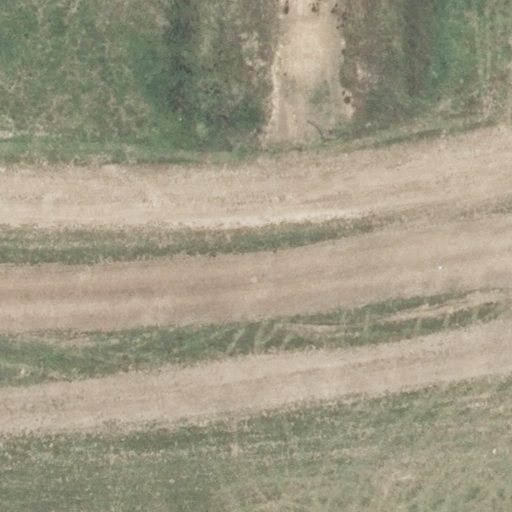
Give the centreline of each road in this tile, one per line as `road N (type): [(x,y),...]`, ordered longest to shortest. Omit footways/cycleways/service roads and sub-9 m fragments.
road 1 (unknown): [(0,345),(248,360),(511,309)]
road 2 (unknown): [(248,360),(252,0)]
